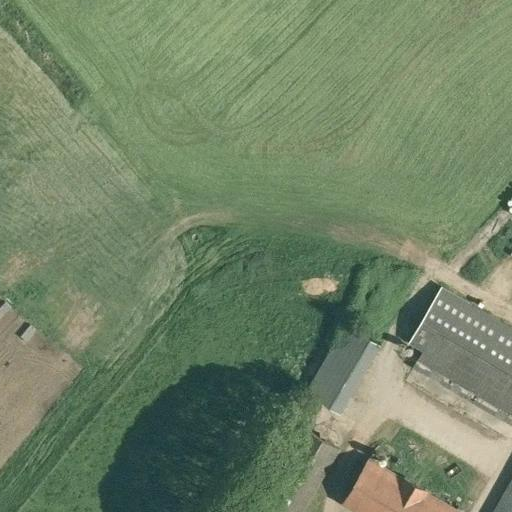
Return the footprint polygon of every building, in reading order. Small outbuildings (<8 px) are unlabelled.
[(441,285),(409,341),(422,349),(412,365),(447,386),(483,407),(511,424),(511,326),(447,288),(441,285)] [(383,343),(346,321),(304,389),(341,411),(383,343)] [(300,511),(339,448),(305,427),(255,511),(300,511)] [(340,502),(357,511),(457,511),(460,508),(369,454),(340,502)] [(511,511),(511,478),(492,511),(511,511)]
